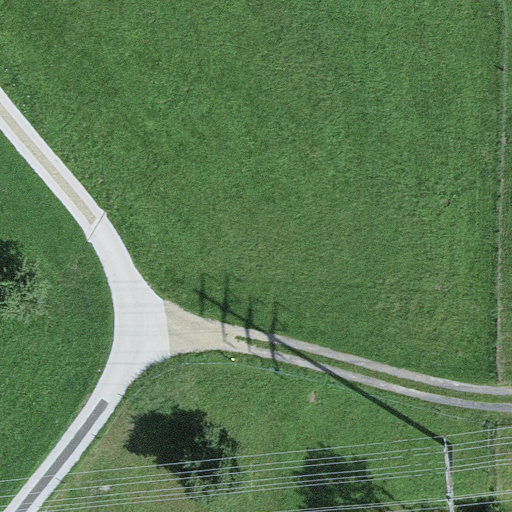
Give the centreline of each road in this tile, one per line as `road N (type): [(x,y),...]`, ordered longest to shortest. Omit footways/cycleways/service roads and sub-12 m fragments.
road 1 (track): [(511,400),(140,324)]
road 2 (track): [(140,324),(110,237),(0,91)]
road 3 (track): [(19,511),(106,395),(140,324)]
